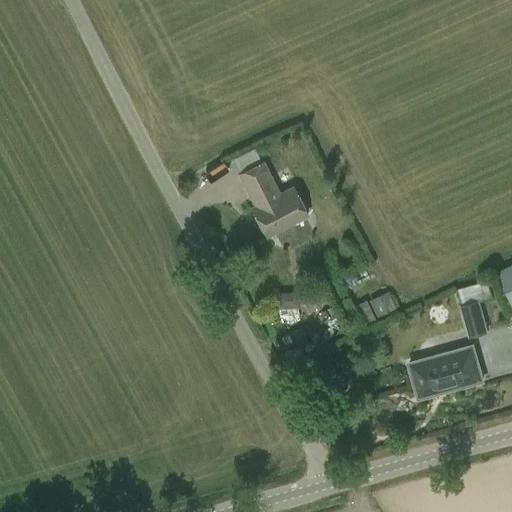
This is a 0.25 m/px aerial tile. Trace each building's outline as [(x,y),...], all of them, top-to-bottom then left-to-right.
[(266,236),(306,215),(291,187),(278,194),(261,162),(238,174),(254,206),(251,208),(266,236)] [(511,264),(494,273),(504,293),(511,310),(511,264)] [(473,284),(457,289),(461,305),(459,305),(469,336),(486,331),(478,301),(491,297),(486,280),(473,284)] [(385,291),(369,299),(377,316),(393,308),(395,308),(386,290),(385,291)] [(296,292),(277,293),(277,307),(296,306),(296,292)] [(472,345),(408,363),(418,398),(482,380),(472,345)]
